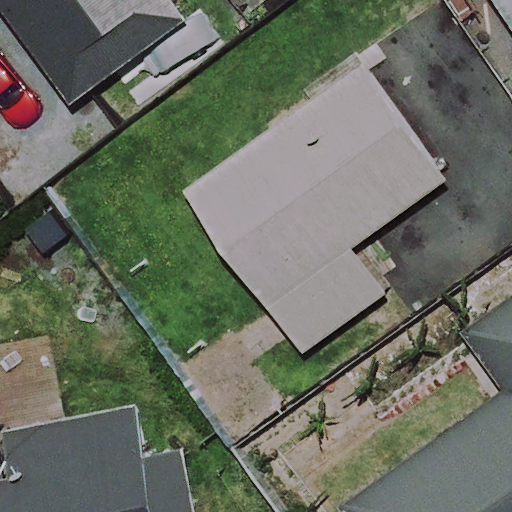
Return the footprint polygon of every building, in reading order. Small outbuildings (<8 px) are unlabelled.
[(194,19),(180,0),(4,0),(80,103),(194,19)] [(511,132),(511,24),(494,0),(459,0),(195,193),(310,351),(389,294),(355,247),(511,132)] [(511,0),(503,0),(511,13),(511,0)] [(511,511),(511,300),(470,331),(511,389),(511,393),(347,511),(511,511)] [(0,511),(198,511),(175,397),(0,431),(0,511)]
